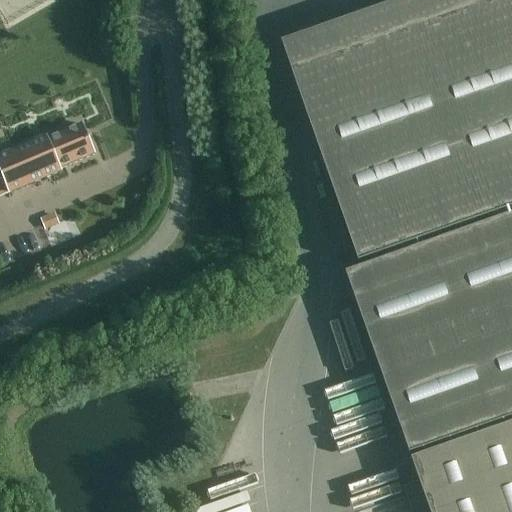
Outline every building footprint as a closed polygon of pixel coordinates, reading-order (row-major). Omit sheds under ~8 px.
[(511,0),(504,0),(291,75),(357,264),(393,252),(511,209),(511,0)] [(59,170),(94,155),(81,125),(47,140),(46,137),(0,156),(0,172),(9,194),(60,172),(59,170)] [(38,206),(42,218),(58,213),(53,201),(38,206)] [(337,256),(350,252),(333,203),(320,207),(337,256)] [(511,511),(511,209),(393,252),(395,257),(347,274),(354,292),(332,300),(382,444),(405,436),(411,454),(413,460),(410,461),(428,511),(511,511)] [(55,215),(43,220),(45,228),(58,223),(55,215)]
